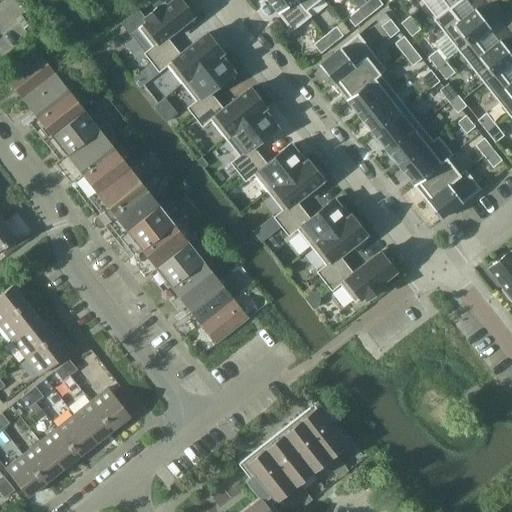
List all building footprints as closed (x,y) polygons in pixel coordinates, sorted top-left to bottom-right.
[(151,63),(173,46),(166,37),(192,16),(179,0),(172,0),(161,10),(158,6),(144,18),(146,21),(137,28),(152,47),(144,53),(151,63)] [(267,0),(291,30),(309,16),(296,0),(267,0)] [(306,10),(317,0),(296,0),(309,16),(310,15),(306,10)] [(365,17),(377,8),(369,0),(368,0),(358,8),(365,17)] [(459,0),(441,0),(447,7),(449,9),(449,8),(459,0)] [(458,51),(489,27),(475,9),(459,22),(449,8),(449,9),(447,7),(433,18),(458,51)] [(365,17),(358,8),(347,17),(354,26),(365,17)] [(400,22),(411,35),(420,28),(409,15),(400,22)] [(399,30),(389,19),(380,26),(390,37),(399,30)] [(324,35),(331,44),(342,35),(335,26),(324,35)] [(483,82),(511,59),(511,56),(499,41),(484,53),(473,40),(489,28),(489,27),(458,51),(483,82)] [(167,66),(182,85),(219,55),(221,53),(206,33),(180,54),(173,46),(151,63),(158,72),(167,66)] [(371,52),(357,34),(319,65),(333,82),(371,52)] [(331,44),(324,35),(313,44),(320,53),(331,44)] [(412,47),(403,36),(394,43),(403,54),(412,47)] [(421,58),(412,47),(403,54),(412,65),(421,58)] [(427,56),(436,68),(445,61),(436,49),(427,56)] [(371,52),(333,82),(346,99),(385,69),(371,52)] [(98,128),(39,53),(6,79),(65,155),(54,164),(70,184),(81,175),(107,207),(96,216),(95,217),(94,218),(93,220),(93,221),(94,224),(95,224),(96,226),(97,226),(99,227),(102,226),(104,225),(114,217),(140,249),(129,258),(144,277),(145,278),(156,269),(215,344),(248,318),(189,243),(196,237),(180,217),(173,223),(108,141),(115,135),(106,124),(105,123),(98,128)] [(194,117),(216,100),(209,92),(233,73),(231,71),(234,69),(226,59),(224,61),(219,55),(182,85),(195,101),(187,108),(194,117)] [(511,81),(508,84),(498,71),(511,60),(511,59),(483,82),(508,114),(511,110),(511,81)] [(454,72),(445,61),(436,68),(445,79),(454,72)] [(385,69),(346,99),(359,116),(393,90),(380,74),(385,69)] [(430,88),(439,81),(430,70),(421,77),(430,88)] [(456,93),(447,82),(438,89),(447,101),(456,93)] [(225,139),(262,110),(264,107),(249,88),(223,109),(216,100),(194,117),(202,127),(210,120),(225,139)] [(393,90),(359,116),(373,133),(406,107),(393,90)] [(465,105),(456,93),(447,101),(456,112),(465,105)] [(163,96),(153,104),(165,119),(175,111),(163,96)] [(373,133),(386,150),(419,124),(406,107),(373,133)] [(262,110),(225,139),(238,156),(230,163),(237,172),(259,155),(252,146),(276,127),(275,126),(277,124),(269,114),(267,116),(262,110)] [(486,113),(477,120),(486,132),(495,125),(486,113)] [(474,126),(465,115),(456,122),(465,133),(474,126)] [(419,124),(386,150),(400,167),(438,136),(432,140),(419,124)] [(495,125),(486,132),(495,143),(504,136),(495,125)] [(452,153),(438,136),(400,167),(413,184),(452,153)] [(492,149),(484,138),(475,145),(483,156),(492,149)] [(267,192),(304,162),(299,156),(301,155),(294,145),(291,147),(290,145),(266,164),(259,155),(237,172),(245,182),(253,175),(267,192)] [(501,160),(492,149),(483,156),(492,167),(501,160)] [(452,153),(413,184),(426,201),(465,170),(464,170),(459,174),(447,159),(452,154),(452,153)] [(281,227),(302,210),(295,201),(322,180),(307,161),(304,163),(304,162),(267,192),(282,211),(273,217),(281,227)] [(464,201),(479,188),(465,170),(426,201),(440,219),(464,201)] [(310,246),(347,217),(342,211),(344,209),(337,200),(334,201),(333,200),(309,218),(302,210),(281,227),(288,236),(296,230),(310,246)] [(347,217),(310,246),(325,265),(316,272),(324,281),(345,264),(339,256),(365,235),(350,215),(347,218),(347,217)] [(0,249),(15,238),(1,220),(0,221),(0,249)] [(340,284),(354,303),(363,296),(366,299),(380,287),(378,284),(394,271),(379,252),(352,273),(345,264),(324,281),(331,291),(340,284)] [(511,257),(510,255),(507,253),(488,268),(504,288),(501,291),(510,301),(511,299),(511,257)] [(0,322),(26,302),(12,284),(0,294),(0,322)] [(40,319),(26,302),(0,322),(0,328),(11,342),(40,319)] [(53,336),(40,319),(11,342),(24,359),(53,336)] [(38,377),(67,354),(53,336),(24,359),(38,377)] [(69,359),(62,365),(70,375),(77,370),(69,359)] [(70,375),(62,365),(54,371),(62,381),(70,375)] [(35,386),(28,392),(36,402),(43,396),(35,386)] [(89,400),(112,430),(130,416),(107,386),(89,400)] [(36,402),(28,392),(20,397),(28,408),(36,402)] [(72,414),(95,443),(112,430),(89,400),(72,414)] [(252,473),(248,476),(243,480),(245,482),(246,481),(252,489),(251,490),(257,497),(238,511),(277,511),(271,504),(289,491),(302,508),(312,500),(298,483),(325,462),(338,479),(348,471),(335,454),(349,443),(316,402),(241,460),(252,473)] [(1,413),(0,413),(0,426),(2,429),(9,423),(1,413)] [(55,427),(78,456),(95,443),(72,414),(55,427)] [(39,440),(61,470),(78,456),(55,427),(39,440)] [(22,454),(44,483),(61,470),(39,440),(22,454)] [(4,468),(27,497),(44,483),(22,454),(4,468)] [(0,477),(0,489),(8,483),(3,476),(0,477)] [(8,483),(0,489),(0,493),(4,498),(14,490),(8,483)]
